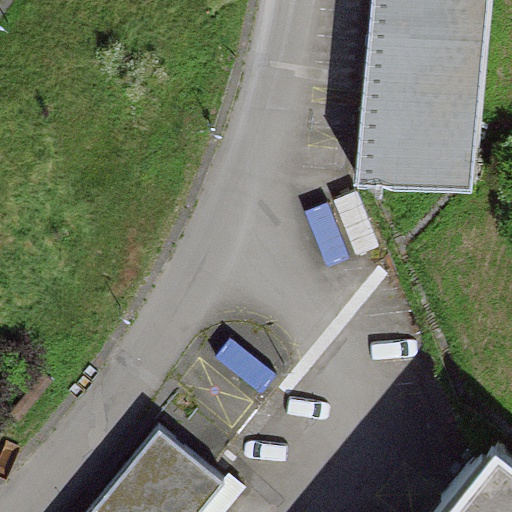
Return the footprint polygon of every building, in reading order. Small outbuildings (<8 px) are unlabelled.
[(373,0),(359,181),(475,190),(489,0),(373,0)] [(408,295),(376,309),(403,372),(416,367),(435,359),(408,295)] [(435,359),(416,367),(462,471),(479,450),(472,444),(435,359)] [(165,426),(95,511),(209,511),(234,482),(165,426)] [(511,511),(511,452),(496,440),(437,511),(511,511)]
